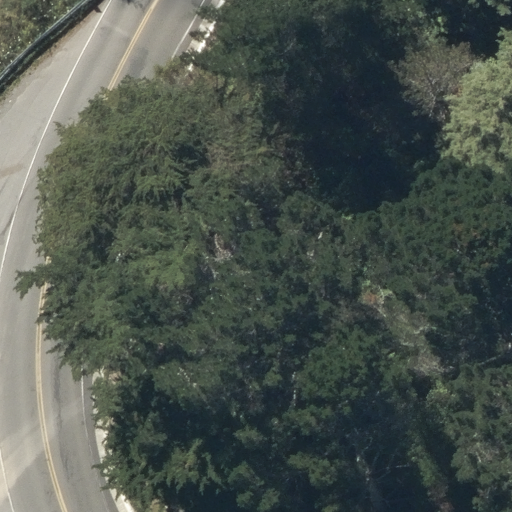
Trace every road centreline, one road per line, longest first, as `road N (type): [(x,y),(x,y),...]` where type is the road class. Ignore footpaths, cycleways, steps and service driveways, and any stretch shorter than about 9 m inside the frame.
road 1 (secondary): [(64,511),(39,391),(42,286),(86,135),(155,0)]
road 2 (track): [(402,511),(320,476),(44,435)]
